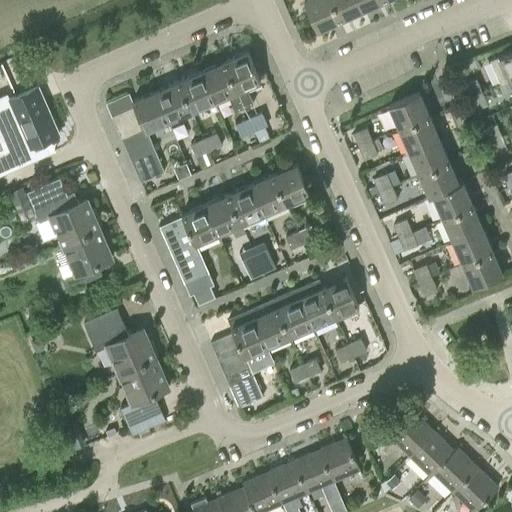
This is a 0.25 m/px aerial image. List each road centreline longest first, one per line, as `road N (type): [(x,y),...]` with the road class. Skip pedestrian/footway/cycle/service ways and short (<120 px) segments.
road 1 (residential): [(218,418),(80,97),(83,77),(247,0)]
road 2 (residential): [(419,364),(302,85)]
road 3 (residential): [(509,0),(302,85)]
road 4 (residential): [(419,364),(245,435),(218,418)]
road 5 (residential): [(42,511),(110,486),(113,458),(218,418)]
